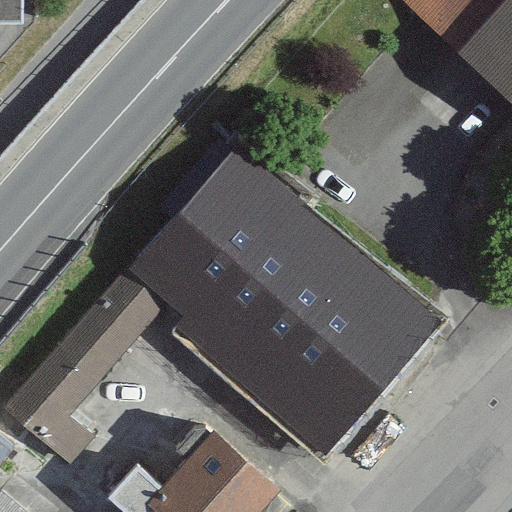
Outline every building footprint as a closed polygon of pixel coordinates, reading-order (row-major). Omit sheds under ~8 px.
[(57,0),(0,0),(0,15),(58,12),(57,0)] [(511,0),(411,0),(511,86),(511,0)] [(248,122),(26,387),(68,421),(191,274),(229,306),(275,251),(405,360),(458,297),(248,122)] [(207,423),(142,494),(162,511),(247,511),(273,484),(207,423)] [(40,511),(1,484),(0,484),(0,511),(40,511)]
